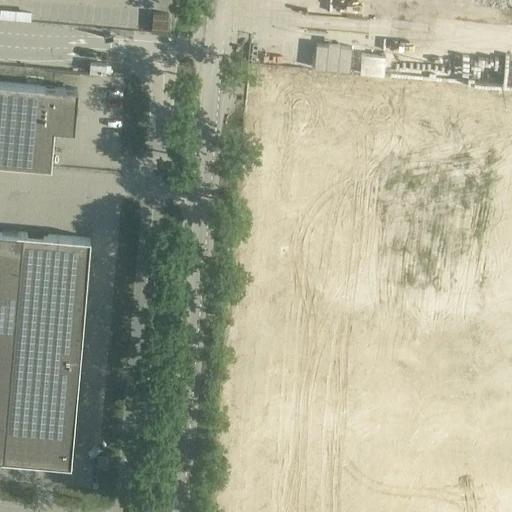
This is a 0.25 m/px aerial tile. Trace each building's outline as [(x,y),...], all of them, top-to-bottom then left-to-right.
[(121,39),(109,38),(108,52),(107,66),(119,67),(120,53),(121,39)] [(352,54),(312,51),(311,63),(351,66),(352,54)] [(89,72),(105,73),(105,64),(89,62),(89,72)] [(0,82),(0,162),(50,167),(53,128),(73,130),(77,89),(0,82)] [(511,108),(295,90),(265,441),(511,461),(511,108)] [(0,457),(69,464),(89,238),(0,230),(0,457)] [(108,457),(98,457),(97,467),(107,468),(108,463),(108,457)]
